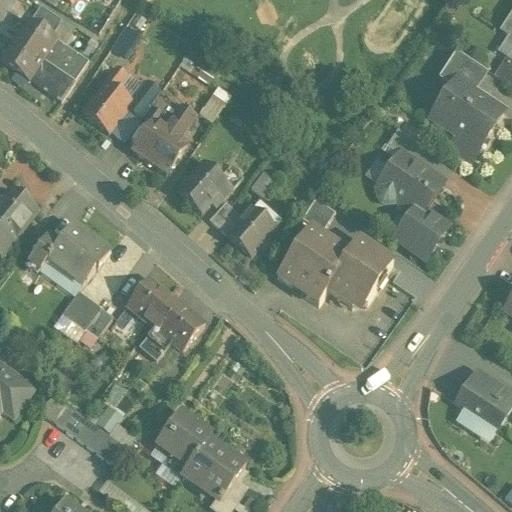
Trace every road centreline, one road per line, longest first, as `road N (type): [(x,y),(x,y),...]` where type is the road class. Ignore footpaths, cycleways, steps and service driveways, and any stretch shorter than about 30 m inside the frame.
road 1 (residential): [(329,407),(287,352),(0,104)]
road 2 (tertiary): [(511,213),(382,401)]
